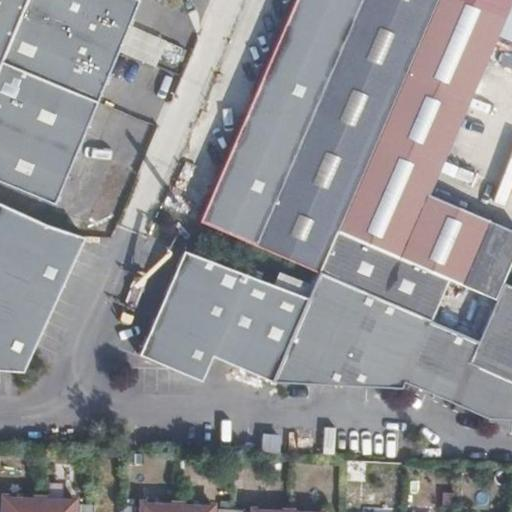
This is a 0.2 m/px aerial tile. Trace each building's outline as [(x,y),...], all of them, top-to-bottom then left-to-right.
[(0,0),(0,55),(23,0),(0,0)] [(137,1),(134,0),(23,0),(0,55),(0,183),(52,205),(137,1)] [(348,0),(294,0),(201,220),(250,243),(338,27),(348,0)] [(348,0),(338,27),(250,243),(311,269),(329,227),(331,224),(406,43),(424,0),(348,0)] [(331,224),(339,228),(433,0),(424,0),(406,43),(331,224)] [(433,0),(339,228),(458,282),(485,218),(427,193),(494,33),(507,0),(433,0)] [(511,0),(507,0),(494,33),(511,40),(511,0)] [(38,222),(0,204),(0,370),(21,372),(82,238),(38,222)] [(302,294),(179,247),(134,352),(198,375),(208,350),(269,373),(302,294)] [(71,500),(56,499),(47,496),(1,497),(0,511),(69,511),(70,505),(71,500)] [(207,511),(207,503),(137,502),(136,511),(207,511)]
